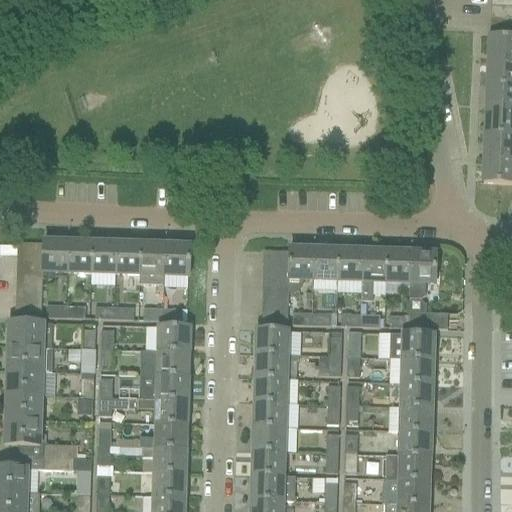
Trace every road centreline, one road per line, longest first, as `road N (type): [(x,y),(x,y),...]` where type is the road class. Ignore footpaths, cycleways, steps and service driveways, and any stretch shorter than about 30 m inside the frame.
road 1 (residential): [(215,511),(223,222)]
road 2 (residential): [(480,511),(484,235)]
road 3 (residential): [(451,231),(408,0)]
road 4 (residential): [(451,231),(223,222)]
road 5 (residential): [(223,222),(0,207)]
